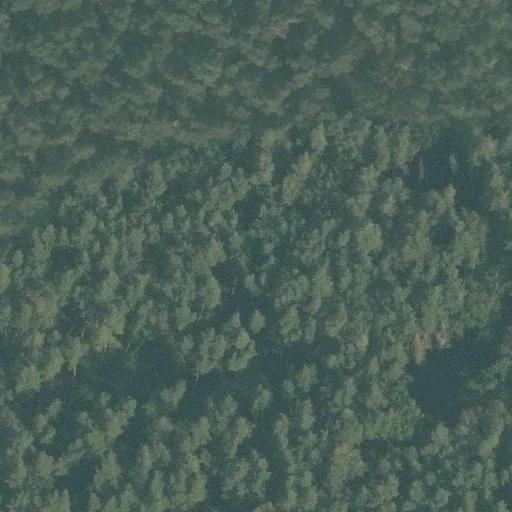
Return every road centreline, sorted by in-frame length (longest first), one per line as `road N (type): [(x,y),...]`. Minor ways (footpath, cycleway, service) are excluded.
road 1 (track): [(276,511),(511,427)]
road 2 (track): [(49,511),(0,385)]
